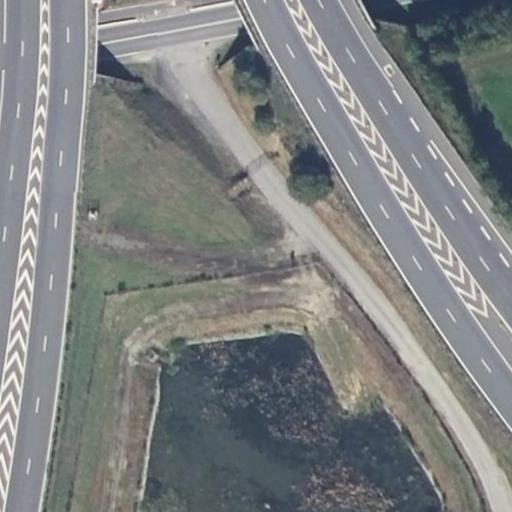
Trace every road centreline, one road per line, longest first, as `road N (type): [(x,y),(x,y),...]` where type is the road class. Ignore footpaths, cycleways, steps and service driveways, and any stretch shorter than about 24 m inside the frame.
road 1 (trunk): [(64,0),(54,241),(23,511)]
road 2 (trunk): [(511,399),(375,194),(268,0)]
road 3 (track): [(298,248),(308,286),(203,306),(138,338),(125,365),(109,511)]
road 4 (trunk): [(511,298),(421,168),(322,0)]
road 5 (tertiary): [(0,62),(329,0)]
road 6 (trunk): [(20,0),(0,270)]
road 7 (track): [(470,511),(395,376),(342,308)]
road 8 (track): [(312,232),(298,248),(236,264),(89,233)]
